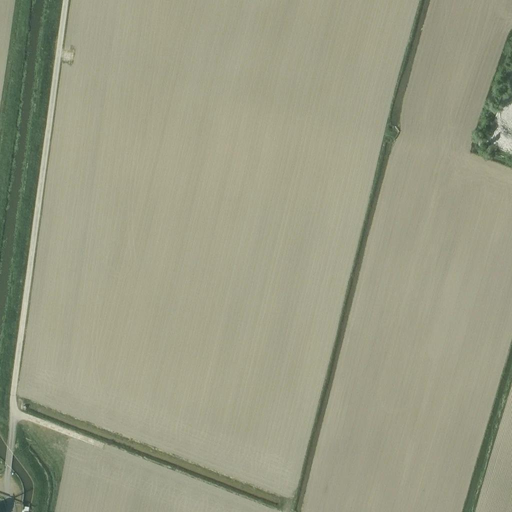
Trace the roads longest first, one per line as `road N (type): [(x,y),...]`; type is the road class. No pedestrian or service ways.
road 1 (track): [(10,511),(13,395),(66,0)]
road 2 (track): [(511,176),(384,132),(58,54)]
